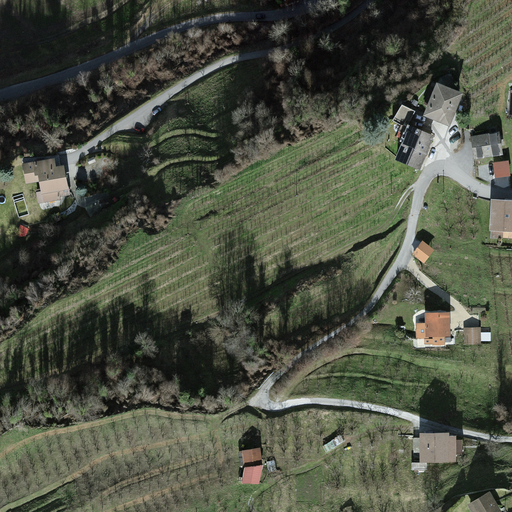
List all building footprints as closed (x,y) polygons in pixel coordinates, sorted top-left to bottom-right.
[(427,84),(414,115),(444,128),(457,96),(427,84)] [(402,127),(391,162),(420,172),(431,137),(402,127)] [(499,133),(470,138),(475,161),(503,156),(499,133)] [(52,161),(17,167),(21,189),(36,186),(38,197),(68,191),(63,166),(54,168),(52,161)] [(509,162),(492,164),(494,179),(511,177),(509,162)] [(511,202),(491,201),(490,232),(511,232),(511,202)] [(412,255),(411,256),(428,266),(438,250),(421,240),(412,255)] [(420,345),(449,343),(448,316),(419,318),(420,345)] [(482,329),(464,330),(466,346),(483,345),(482,329)] [(459,434),(417,436),(419,465),(460,463),(459,434)] [(323,443),(327,452),(342,445),(339,437),(323,443)] [(9,439),(0,443),(0,451),(2,455),(13,449),(9,439)] [(246,465),(242,482),(260,485),(266,463),(262,448),(243,452),(246,465)] [(281,482),(269,488),(274,498),(286,492),(281,482)] [(506,511),(492,491),(468,507),(471,511),(506,511)]
